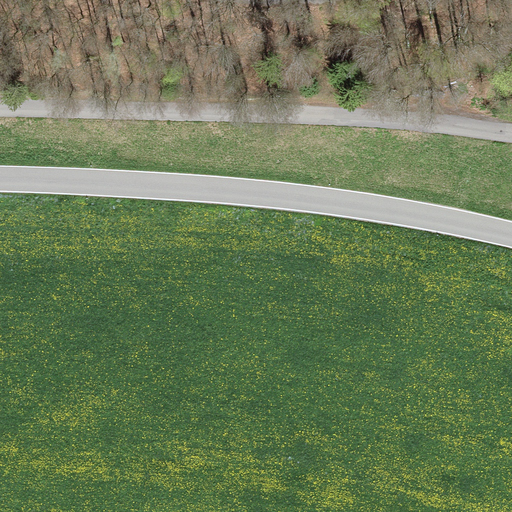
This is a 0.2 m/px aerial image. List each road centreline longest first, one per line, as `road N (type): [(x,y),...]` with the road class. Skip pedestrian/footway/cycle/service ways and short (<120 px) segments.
road 1 (tertiary): [(0,179),(268,194),(511,234)]
road 2 (unclassified): [(0,108),(364,119),(511,133)]
